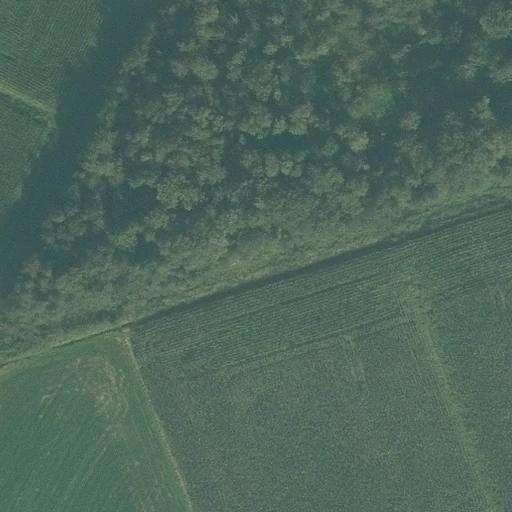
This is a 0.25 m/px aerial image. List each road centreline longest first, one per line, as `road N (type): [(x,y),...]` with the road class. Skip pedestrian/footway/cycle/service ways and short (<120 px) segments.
road 1 (track): [(511,185),(0,344)]
road 2 (track): [(157,0),(0,309)]
